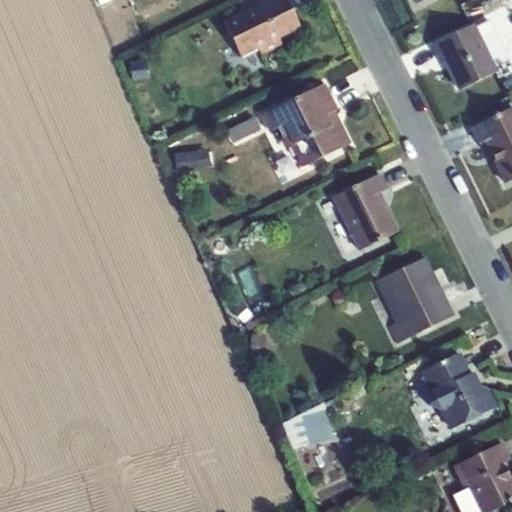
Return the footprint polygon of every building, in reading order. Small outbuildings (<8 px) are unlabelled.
[(269,0),(223,24),(240,58),(258,49),(261,55),(283,45),(279,39),(301,28),(286,0),(269,0)] [(443,60),(459,91),(498,72),(497,69),(481,37),(474,23),(430,45),(439,62),(443,60)] [(481,37),(497,69),(510,62),(495,30),(481,37)] [(145,61),(131,63),(133,79),(147,77),(145,61)] [(291,146),(302,168),(351,144),(335,110),(337,109),(325,83),(260,115),(270,132),(275,129),(285,149),(291,146)] [(483,142),(504,184),(511,180),(511,107),(471,128),(479,145),(483,142)] [(253,116),(226,129),(232,142),(260,129),(253,116)] [(208,149),(174,153),(176,171),(210,167),(208,149)] [(331,198),(358,252),(399,232),(380,191),(388,189),(380,173),(331,198)] [(229,237),(214,237),(214,255),(229,255),(229,237)] [(389,327),(398,344),(455,316),(425,257),(376,281),(396,322),(389,327)] [(251,334),(249,358),(264,359),(266,335),(251,334)] [(441,412),(450,430),(499,406),(491,390),(480,386),(474,372),(470,372),(460,352),(420,371),(430,387),(423,403),(433,412),(441,412)] [(325,412),(288,425),(297,447),(312,442),(335,437),(325,412)] [(468,485),(481,511),(491,511),(511,501),(511,477),(505,463),(511,460),(503,442),(453,466),(463,488),(468,485)]
